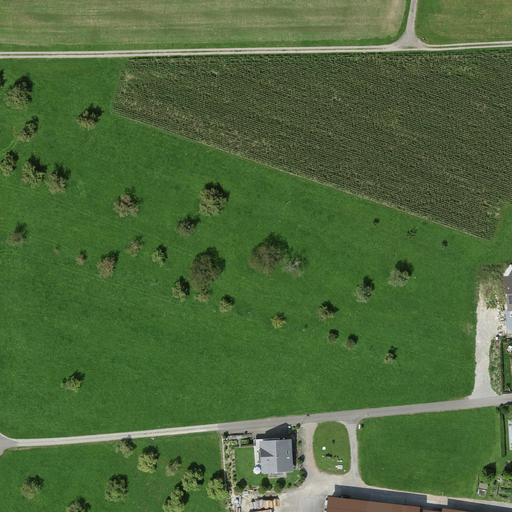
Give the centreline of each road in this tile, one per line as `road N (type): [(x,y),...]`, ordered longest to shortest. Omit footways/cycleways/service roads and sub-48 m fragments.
road 1 (track): [(511,46),(0,57)]
road 2 (residential): [(511,400),(222,427)]
road 3 (track): [(222,427),(0,445)]
